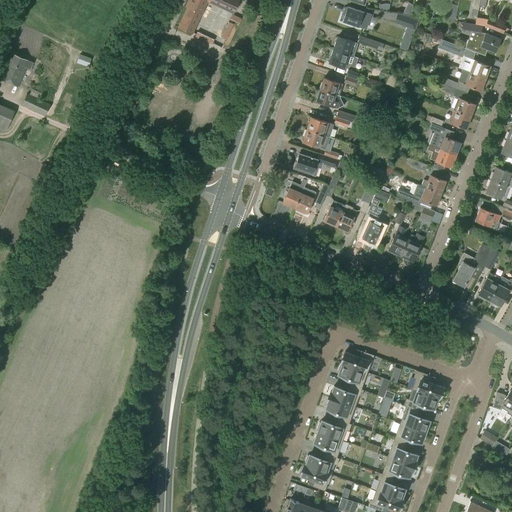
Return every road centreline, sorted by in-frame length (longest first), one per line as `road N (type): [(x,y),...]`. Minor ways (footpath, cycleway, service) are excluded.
road 1 (residential): [(461,377),(333,332),(268,511)]
road 2 (secondary): [(164,511),(185,325),(225,202)]
road 3 (unclassified): [(162,0),(107,135),(110,146),(225,202)]
road 4 (residential): [(421,296),(511,60)]
road 5 (residential): [(421,296),(225,202)]
road 6 (secondary): [(225,202),(292,0)]
road 7 (residential): [(259,177),(319,0)]
road 8 (residential): [(461,377),(412,511)]
road 9 (residential): [(473,381),(483,390),(440,511)]
